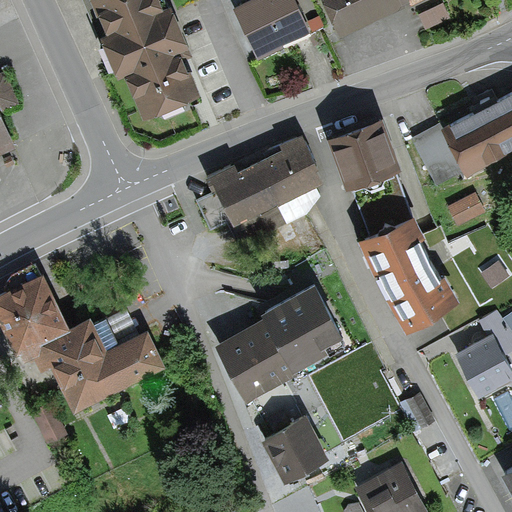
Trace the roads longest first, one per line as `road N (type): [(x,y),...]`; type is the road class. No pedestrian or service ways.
road 1 (residential): [(495,511),(342,223),(310,114)]
road 2 (residential): [(310,114),(511,37)]
road 3 (residential): [(124,190),(39,0)]
road 4 (residential): [(124,190),(310,114)]
road 5 (residential): [(0,250),(124,190)]
